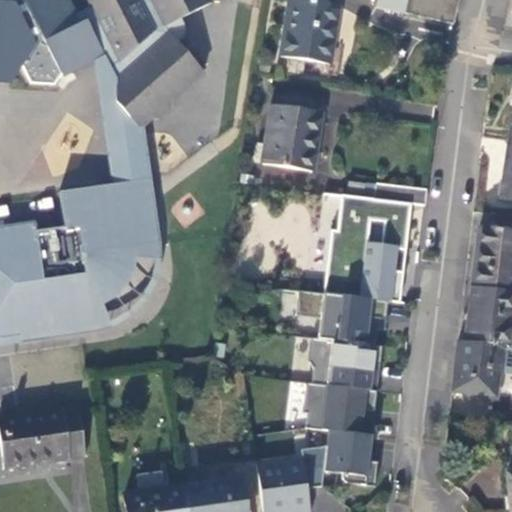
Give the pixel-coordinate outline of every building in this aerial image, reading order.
[(0,0),(0,81),(10,82),(21,64),(31,83),(54,86),(59,75),(98,57),(102,56),(115,81),(112,99),(112,102),(127,120),(137,120),(148,120),(156,120),(168,109),(169,102),(201,73),(177,46),(167,29),(212,4),(210,0),(87,0),(91,8),(73,17),(64,0),(0,0)] [(328,64),(337,7),(321,3),(321,0),(310,0),(306,0),(289,0),(282,56),(328,64)] [(452,23),(456,8),(417,0),(408,0),(406,13),(452,23)] [(102,56),(98,57),(119,195),(97,197),(95,187),(60,192),(66,228),(36,232),(36,223),(0,227),(0,345),(98,332),(113,327),(131,316),(146,302),(157,282),(161,262),(161,241),(154,189),(147,190),(137,120),(127,120),(112,102),(112,99),(115,81),(102,56)] [(275,67),(265,65),(263,72),(274,74),(275,67)] [(312,172),(321,112),(273,105),(265,164),(312,172)] [(511,201),(511,140),(502,200),(511,201)] [(425,207),(427,192),(378,187),(376,201),(425,207)] [(423,224),(425,207),(376,201),(374,219),(423,224)] [(303,241),(306,211),(263,207),(257,265),(303,272),(307,241),(303,241)] [(511,233),(480,229),(473,288),(511,293),(511,233)] [(511,309),(511,293),(473,288),(467,342),(501,346),(507,347),(511,309)] [(388,304),(299,293),(296,317),(321,320),(318,341),(374,347),(376,331),(380,332),(381,321),(386,321),(388,304)] [(314,370),(312,385),(377,393),(379,374),(371,373),(372,366),(380,367),(382,348),(374,347),(318,341),(312,340),(309,363),(314,370)] [(467,342),(459,341),(453,393),(495,398),(501,346),(467,342)] [(380,367),(372,366),(371,373),(379,374),(380,367)] [(312,385),(307,384),(303,414),(308,415),(306,430),(328,433),(371,438),(373,420),(362,418),(363,411),(375,412),(377,393),(312,385)] [(0,427),(5,467),(85,458),(79,411),(0,420),(0,427)] [(373,420),(375,412),(363,411),(362,418),(373,420)] [(326,448),(324,473),(342,475),(342,480),(345,484),(375,487),(377,474),(374,474),(375,463),(368,462),(371,438),(328,433),(326,448)] [(302,457),(256,463),(263,511),(309,511),(307,490),(322,488),(324,473),(326,448),(301,452),(302,457)] [(184,487),(187,511),(244,511),(241,480),(184,487)] [(127,511),(187,511),(184,487),(125,495),(127,511)]
